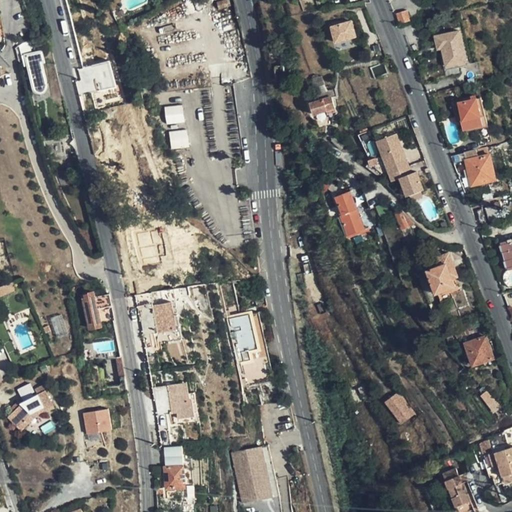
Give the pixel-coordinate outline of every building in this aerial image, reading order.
[(397,13),(401,23),(411,19),(406,9),(397,13)] [(350,38),(344,22),(325,29),(330,45),(350,38)] [(468,61),(460,30),(435,35),(438,44),(441,44),(444,54),(446,66),(468,61)] [(27,57),(35,54),(31,41),(20,49),(22,58),(27,57)] [(43,52),(35,54),(27,57),(36,88),(39,90),(44,90),(47,86),(41,63),(45,61),(43,52)] [(90,67),(78,70),(80,77),(94,73),(99,89),(115,85),(109,62),(90,67)] [(276,66),(278,78),(287,76),(284,64),(276,66)] [(326,87),(323,76),(313,79),(316,90),(326,87)] [(331,90),(323,93),(324,98),(319,100),(312,103),(315,114),(327,110),(328,114),(337,111),(331,90)] [(482,98),(460,102),(464,120),(462,120),(464,129),(484,126),(482,116),(486,115),(482,98)] [(184,104),(166,106),(167,123),(185,122),(184,104)] [(188,129),(170,130),(172,148),(190,146),(188,129)] [(400,149),(403,147),(396,132),(376,141),(386,166),(404,159),(400,149)] [(487,146),(466,152),(473,185),(496,180),(491,153),(488,154),(487,146)] [(404,159),(386,166),(389,174),(407,167),(404,159)] [(407,167),(389,174),(392,181),(400,178),(410,173),(407,167)] [(425,189),(417,170),(410,173),(400,178),(409,196),(425,189)] [(370,229),(354,189),(336,196),(343,215),(341,216),(351,237),(370,229)] [(401,208),(394,212),(402,230),(417,223),(401,208)] [(511,241),(501,244),(508,268),(511,266),(511,241)] [(447,262),(453,260),(449,251),(432,257),(435,267),(428,270),(436,293),(456,286),(453,279),(447,262)] [(459,277),(453,260),(447,262),(453,279),(459,277)] [(116,320),(111,293),(95,296),(94,291),(85,293),(91,325),(116,320)] [(258,331),(259,322),(256,311),(224,318),(239,387),(271,380),(258,331)] [(64,314),(53,315),(56,335),(67,333),(64,314)] [(272,380),(259,322),(258,331),(271,380),(272,380)] [(453,331),(455,334),(456,339),(470,334),(467,327),(453,331)] [(456,339),(455,334),(448,336),(452,348),(459,346),(456,339)] [(494,357),(487,335),(466,342),(473,364),(494,357)] [(178,422),(199,419),(196,392),(191,392),(190,381),(155,385),(162,442),(181,440),(178,422)] [(5,417),(16,428),(20,424),(22,425),(25,422),(24,421),(31,414),(30,411),(35,409),(35,412),(52,406),(47,392),(34,397),(32,393),(36,391),(32,382),(19,387),(24,400),(19,403),(16,400),(7,408),(11,412),(5,417)] [(397,392),(386,400),(403,422),(414,413),(397,392)] [(20,424),(16,428),(20,433),(37,416),(53,410),(52,406),(35,412),(35,409),(30,411),(31,414),(24,421),(25,422),(22,425),(20,424)] [(111,407),(85,410),(88,432),(113,430),(111,407)] [(511,472),(511,445),(481,453),(483,458),(480,458),(485,476),(487,475),(490,486),(498,484),(496,477),(511,472)] [(266,446),(254,448),(264,498),(276,496),(266,446)] [(254,448),(230,453),(240,503),(264,498),(254,448)] [(182,459),(183,465),(184,487),(192,486),(189,459),(182,459)] [(184,487),(183,465),(163,467),(165,488),(184,487)] [(468,503),(462,481),(460,482),(456,467),(444,471),(453,506),(468,503)]
